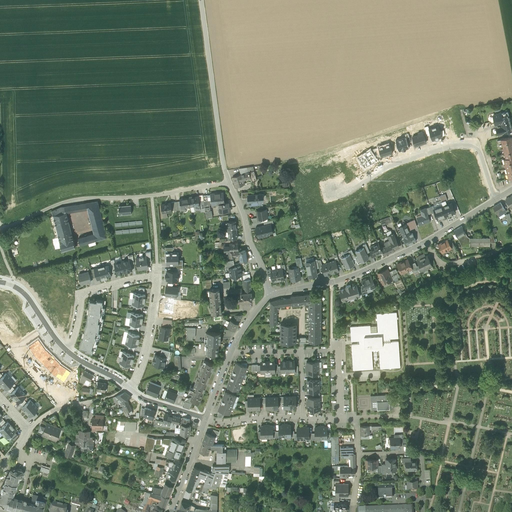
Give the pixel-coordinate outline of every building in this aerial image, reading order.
[(493,116),(495,123),(496,124),(497,125),(497,124),(501,123),(502,127),(498,128),(497,128),(496,130),(497,134),(503,132),(507,131),(511,130),(511,129),(509,115),(508,115),(508,112),(493,116),(493,115),(493,116)] [(423,134),(422,132),(418,133),(418,135),(412,137),(415,146),(426,142),(423,134)] [(499,145),(502,144),(511,141),(511,139),(511,137),(498,140),(499,145)] [(408,143),(406,139),(396,142),(399,151),(409,148),(408,143)] [(454,155),(459,169),(470,165),(468,161),(469,160),(467,156),(465,151),(454,155)] [(471,170),(470,165),(459,169),(463,183),(475,179),(473,174),(474,174),(472,169),(471,170)] [(253,177),(254,181),(257,181),(253,166),(239,168),(241,175),(252,172),(252,175),(253,177)] [(246,184),(245,180),(244,177),(252,175),(252,172),(241,175),(234,178),(236,187),(246,184)] [(466,193),(460,197),(467,207),(483,197),(477,187),(471,191),(471,190),(466,193)] [(212,205),(219,204),(224,203),(223,193),(210,194),(210,195),(209,195),(209,199),(211,199),(212,205)] [(249,200),(249,205),(261,204),(261,199),(263,199),(263,194),(251,195),(248,195),(248,197),(248,200),(249,200)] [(190,206),(195,206),(199,205),(199,201),(198,196),(189,198),(180,199),(180,202),(181,210),(185,209),(185,207),(190,206)] [(88,210),(94,233),(96,240),(107,237),(98,201),(86,203),(88,210)] [(86,203),(65,206),(66,213),(88,210),(86,203)] [(161,204),(163,217),(168,216),(167,212),(172,211),(171,203),(161,204)] [(228,203),(224,203),(219,204),(220,213),(230,211),(230,207),(228,207),(228,203)] [(446,205),(443,206),(446,216),(455,212),(452,203),(446,205)] [(493,207),(498,216),(506,212),(500,203),(493,207)] [(120,214),(132,213),(131,205),(119,206),(120,214)] [(59,237),(60,242),(73,238),(66,213),(65,206),(61,207),(52,211),(59,237)] [(438,218),(446,216),(443,206),(434,209),(434,212),(437,219),(438,218)] [(417,217),(419,224),(430,221),(428,214),(426,208),(421,210),(422,212),(423,215),(417,217)] [(258,218),(258,220),(261,219),(267,218),(266,209),(256,211),(258,218)] [(384,222),(385,225),(393,223),(391,217),(380,220),(382,223),(384,222)] [(408,222),(409,224),(411,229),(417,227),(414,220),(408,222)] [(226,222),(227,222),(227,227),(228,232),(237,231),(236,221),(226,222)] [(273,233),(271,224),(265,225),(255,228),(258,237),(267,235),(267,234),(273,233)] [(410,234),(409,230),(406,225),(406,224),(399,227),(399,228),(403,237),(410,234)] [(454,231),(458,238),(465,234),(461,226),(454,231)] [(228,232),(229,237),(229,239),(238,238),(237,231),(228,232)] [(95,241),(96,240),(94,233),(78,238),(80,245),(88,243),(95,241)] [(410,234),(403,237),(407,245),(416,241),(412,233),(410,234)] [(389,239),(389,241),(390,240),(394,250),(397,248),(396,247),(398,246),(393,234),(392,234),(388,236),(389,239)] [(467,237),(465,234),(458,238),(462,247),(469,246),(469,239),(468,239),(467,237)] [(60,242),(59,237),(53,239),(56,248),(61,247),(60,242)] [(61,247),(62,250),(76,246),(73,238),(60,242),(61,247)] [(469,246),(490,246),(490,243),(490,238),(469,238),(469,239),(469,246)] [(439,247),(442,253),(452,248),(451,247),(447,239),(440,243),(439,247)] [(395,251),(394,250),(390,240),(389,241),(384,243),(386,247),(381,249),(383,252),(384,256),(395,251)] [(229,243),(230,246),(230,251),(239,250),(238,243),(229,243)] [(375,256),(383,252),(381,249),(378,243),(370,247),(372,251),(374,256),(375,256)] [(363,261),(366,260),(369,258),(366,253),(364,247),(355,251),(357,256),(360,261),(360,262),(363,261)] [(239,251),(239,250),(230,251),(228,251),(230,258),(235,257),(239,257),(240,262),(247,261),(246,250),(239,251)] [(166,252),(166,256),(166,257),(167,257),(167,262),(167,265),(174,265),(183,264),(183,260),(179,260),(178,252),(168,252),(166,252)] [(345,258),(342,259),(346,268),(352,266),(351,265),(354,263),(352,259),(350,254),(344,256),(345,258)] [(424,254),(421,255),(427,269),(432,266),(429,261),(427,255),(425,256),(424,254)] [(422,271),(427,269),(421,255),(418,257),(419,259),(417,260),(419,265),(422,271)] [(138,270),(148,268),(147,262),(147,261),(146,256),(136,258),(138,270)] [(129,259),(122,261),(125,272),(132,270),(130,264),(129,259)] [(397,265),(401,274),(412,269),(410,265),(408,259),(397,265)] [(235,267),(234,265),(233,260),(225,262),(225,266),(226,269),(229,268),(235,267)] [(116,268),(118,274),(125,272),(122,261),(115,263),(114,263),(116,268)] [(317,276),(315,269),(314,261),(306,262),(309,277),(317,276)] [(329,263),(332,273),(339,271),(336,264),(335,261),(329,263)] [(412,269),(413,273),(418,270),(417,266),(415,262),(410,265),(412,269)] [(322,267),(325,275),(332,273),(329,263),(322,265),(322,267)] [(109,264),(101,266),(105,279),(108,278),(107,277),(112,276),(111,272),(109,266),(109,264)] [(102,280),(105,279),(101,266),(94,268),(96,277),(97,280),(101,279),(102,280)] [(231,277),(242,276),(241,271),(240,267),(235,267),(229,268),(231,277)] [(289,272),(291,281),(301,279),(298,267),(297,267),(294,268),(293,267),(292,267),(291,269),(290,269),(289,269),(289,272)] [(282,268),(276,269),(278,281),(284,280),(283,271),(282,268)] [(273,282),(278,281),(276,269),(270,270),(271,275),(273,282)] [(378,273),(383,284),(388,282),(392,280),(392,279),(388,272),(387,269),(378,273)] [(393,279),(394,280),(400,277),(396,269),(388,272),(392,279),(393,279)] [(168,271),(167,271),(167,274),(166,274),(166,277),(167,277),(167,280),(178,280),(179,272),(179,271),(177,271),(168,271)] [(91,281),(88,272),(79,274),(81,284),(91,281)] [(373,291),(371,288),(372,287),(373,288),(375,287),(375,286),(371,277),(362,281),(363,285),(366,290),(367,293),(373,291)] [(245,289),(246,293),(251,292),(250,280),(243,280),(244,289),(245,289)] [(342,298),(343,302),(349,300),(349,298),(353,297),(354,299),(360,297),(357,285),(351,287),(350,285),(346,287),(346,288),(345,289),(347,295),(345,295),(346,297),(342,298)] [(178,287),(166,286),(165,295),(174,296),(177,296),(177,294),(178,287)] [(209,289),(212,314),(222,313),(220,288),(209,289)] [(241,293),(241,295),(242,302),(252,301),(251,292),(246,293),(245,293),(242,293),(241,293)] [(21,338),(32,332),(25,318),(13,303),(1,293),(0,294),(0,307),(4,311),(15,325),(21,338)] [(321,293),(309,294),(309,304),(309,338),(309,342),(321,342),(321,293)] [(270,303),(270,311),(277,311),(278,311),(279,306),(292,305),(292,306),(301,305),(301,295),(291,296),(291,297),(291,298),(278,300),(270,302),(270,303)] [(85,351),(93,353),(94,347),(97,347),(98,343),(96,342),(98,337),(99,337),(101,333),(99,332),(100,327),(101,321),(103,322),(104,317),(102,317),(103,311),(104,311),(105,306),(103,306),(104,300),(96,299),(96,300),(90,299),(89,308),(89,309),(88,309),(87,314),(88,314),(88,316),(87,316),(86,324),(84,332),(84,333),(83,333),(82,338),(83,338),(82,340),(80,347),(86,350),(85,351)] [(350,327),(351,341),(359,341),(359,344),(351,344),(353,370),(373,369),(372,351),(379,350),(380,369),(400,367),(398,341),(390,342),(390,339),(398,338),(396,312),(377,314),(378,332),(370,332),(370,325),(350,327)] [(232,320),(238,323),(244,314),(235,315),(232,320)] [(224,324),(235,330),(238,323),(232,320),(231,319),(229,322),(226,320),(224,324)] [(281,343),(296,343),(296,338),(296,324),(281,324),(281,343)] [(170,328),(161,327),(159,338),(167,340),(170,328)] [(187,328),(186,340),(192,340),(192,337),(195,338),(195,329),(187,328)] [(140,335),(128,332),(126,338),(138,341),(140,335)] [(221,333),(207,332),(206,343),(218,344),(220,344),(221,333)] [(138,341),(126,338),(125,344),(137,346),(138,341)] [(38,339),(27,346),(30,350),(31,350),(36,358),(37,358),(52,373),(51,374),(63,382),(70,372),(59,364),(60,363),(46,350),(38,339)] [(7,342),(3,346),(17,363),(22,359),(7,342)] [(206,355),(217,355),(218,344),(206,343),(206,355)] [(162,349),(160,356),(166,358),(169,358),(170,352),(162,349)] [(134,355),(123,351),(121,357),(132,361),(134,355)] [(160,356),(155,355),(154,358),(154,357),(153,361),(153,364),(164,367),(166,358),(160,356)] [(132,361),(121,357),(119,363),(131,366),(132,361)] [(204,361),(193,389),(203,393),(214,365),(205,361),(204,361)] [(245,373),(247,367),(241,365),(236,362),(234,368),(245,373)] [(243,379),(245,373),(234,368),(232,374),(243,379)] [(79,382),(84,384),(86,379),(90,381),(93,375),(85,370),(79,382)] [(0,384),(1,385),(10,377),(6,373),(3,376),(0,378),(0,384)] [(241,384),(243,379),(232,374),(229,380),(241,384)] [(10,377),(1,385),(5,390),(6,389),(11,385),(14,382),(10,377)] [(238,390),(241,384),(229,380),(227,386),(228,386),(234,389),(238,390)] [(102,391),(105,391),(107,383),(98,382),(97,390),(102,391)] [(157,396),(160,389),(160,388),(149,384),(146,392),(157,396)] [(177,393),(183,395),(186,387),(181,385),(177,393)] [(13,399),(22,391),(18,386),(15,389),(10,393),(9,394),(13,399)] [(199,403),(203,393),(193,389),(190,388),(189,392),(193,394),(192,395),(191,398),(190,399),(190,400),(193,401),(195,402),(195,403),(198,404),(198,403),(199,403)] [(22,391),(13,399),(17,403),(18,402),(23,398),(26,395),(22,391)] [(165,399),(174,402),(177,394),(168,391),(165,399)] [(119,399),(122,401),(126,399),(131,397),(125,392),(116,396),(119,399)] [(225,392),(223,398),(234,402),(236,396),(233,395),(226,392),(225,392)] [(377,407),(377,409),(394,409),(393,394),(376,395),(377,401),(377,407)] [(232,408),(234,402),(223,398),(220,403),(232,408)] [(120,402),(122,408),(129,405),(126,399),(122,401),(120,402)] [(183,407),(189,409),(193,401),(190,400),(190,399),(189,399),(188,401),(185,401),(183,407)] [(25,412),(34,404),(30,400),(27,403),(22,407),(21,408),(25,412)] [(229,414),(232,408),(220,403),(218,409),(219,410),(225,412),(229,414)] [(34,404),(25,412),(29,416),(30,416),(34,412),(38,408),(34,404)] [(122,408),(125,413),(131,410),(129,405),(122,408)] [(144,416),(149,417),(153,418),(155,411),(146,408),(145,412),(144,416)] [(163,421),(163,422),(170,425),(171,422),(172,416),(165,413),(163,421)] [(172,416),(171,422),(175,423),(179,424),(180,418),(172,416)] [(92,428),(102,428),(103,426),(103,418),(98,418),(95,418),(93,418),(92,428)] [(0,431),(2,434),(11,426),(7,422),(0,428),(0,431)] [(137,422),(124,422),(124,424),(124,425),(124,431),(136,431),(137,422)] [(43,431),(57,436),(60,429),(46,423),(44,428),(43,431)] [(190,426),(189,426),(181,425),(181,428),(181,433),(181,434),(189,435),(190,426)] [(11,426),(2,434),(6,439),(10,436),(14,432),(15,431),(11,426)] [(41,435),(55,441),(57,436),(43,431),(44,428),(40,426),(38,431),(42,433),(41,435)] [(369,435),(369,430),(369,426),(360,426),(360,435),(361,435),(369,435)] [(79,430),(79,438),(83,438),(88,438),(88,437),(89,437),(89,430),(79,430)] [(212,445),(215,436),(211,435),(206,433),(203,442),(211,445),(212,445)] [(93,437),(89,437),(88,437),(88,438),(83,438),(79,438),(78,445),(82,445),(82,448),(89,448),(92,448),(92,449),(94,449),(94,448),(93,448),(93,446),(98,446),(99,439),(98,438),(95,438),(95,437),(94,437),(93,437)] [(154,444),(155,439),(153,438),(147,437),(144,451),(145,451),(151,452),(153,452),(154,444)] [(390,443),(391,448),(400,447),(400,445),(400,439),(400,437),(390,438),(390,439),(389,439),(389,442),(389,443),(390,443)] [(165,454),(179,457),(186,441),(182,439),(181,441),(175,438),(172,438),(169,445),(165,454)] [(217,449),(217,451),(222,451),(222,450),(223,445),(212,445),(211,445),(203,442),(199,451),(203,453),(204,453),(208,454),(210,448),(217,449)] [(64,455),(71,457),(75,445),(69,443),(64,455)] [(351,458),(351,467),(351,468),(355,468),(355,455),(353,455),(353,447),(340,446),(341,451),(343,451),(344,458),(351,458)] [(226,451),(226,462),(236,462),(236,450),(222,450),(222,451),(226,451)] [(226,451),(222,451),(217,451),(217,462),(226,462),(226,451)] [(175,459),(174,462),(172,466),(180,469),(183,462),(175,459)] [(386,464),(386,471),(390,470),(391,469),(392,469),(394,470),(396,470),(397,469),(396,466),(395,465),(395,459),(386,459),(386,464)] [(406,470),(407,471),(411,471),(412,470),(417,469),(416,461),(411,461),(406,461),(405,461),(405,462),(406,470)] [(40,470),(47,473),(49,467),(45,466),(45,468),(42,467),(42,465),(40,470)] [(213,466),(212,472),(229,474),(229,465),(213,466)] [(168,472),(170,473),(177,476),(180,469),(172,466),(170,466),(169,467),(168,471),(168,472)] [(355,475),(355,468),(351,468),(351,467),(349,467),(346,466),(340,466),(340,469),(340,475),(347,475),(355,475)] [(196,485),(198,485),(201,477),(206,479),(209,472),(194,467),(189,482),(196,485)] [(15,510),(20,511),(20,508),(23,500),(20,499),(19,500),(17,500),(16,498),(12,497),(14,493),(14,492),(17,484),(16,482),(15,482),(16,477),(17,478),(20,478),(22,477),(23,472),(22,470),(14,468),(10,470),(9,473),(8,473),(7,476),(6,477),(4,483),(5,484),(4,486),(3,486),(2,486),(1,487),(0,490),(1,492),(1,496),(0,495),(0,504),(1,506),(6,507),(7,509),(13,511),(15,510)] [(227,486),(229,474),(212,472),(209,472),(206,479),(206,481),(205,481),(204,485),(216,486),(218,486),(226,487),(227,486)] [(165,482),(173,486),(176,480),(170,478),(166,477),(165,479),(166,480),(165,482)] [(408,485),(408,492),(418,492),(417,480),(407,480),(408,485)] [(164,494),(170,495),(173,486),(165,482),(163,489),(161,493),(164,494)] [(192,491),(194,491),(195,489),(196,485),(189,482),(186,489),(192,491)] [(379,498),(380,499),(382,499),(383,498),(392,498),(391,488),(379,488),(379,498)] [(183,497),(189,499),(192,491),(186,489),(183,497)] [(147,504),(151,505),(152,503),(153,498),(159,500),(162,495),(147,492),(143,502),(147,504)] [(158,504),(165,506),(169,498),(164,496),(162,495),(159,500),(158,504)] [(195,510),(194,511),(216,511),(217,496),(210,495),(210,508),(208,510),(195,508),(195,510)] [(71,504),(80,507),(82,501),(73,499),(71,504)] [(29,511),(41,511),(43,507),(36,505),(36,507),(30,505),(30,504),(25,502),(24,509),(23,510),(29,511)] [(181,502),(179,509),(188,511),(189,509),(190,505),(181,502)] [(335,502),(335,508),(335,511),(339,511),(341,511),(342,511),(347,511),(347,509),(348,508),(347,506),(347,502),(339,502),(335,502)]
